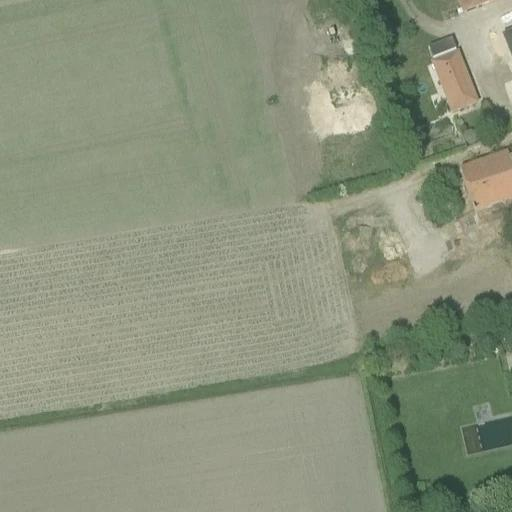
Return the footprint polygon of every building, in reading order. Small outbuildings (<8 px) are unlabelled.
[(455,0),(462,16),(502,0),(455,0)] [(511,35),(502,39),(511,62),(511,64),(511,35)] [(456,54),(429,65),(449,117),(476,106),(456,54)] [(506,154),(457,172),(474,217),(511,204),(511,157),(508,159),(506,154)] [(0,403),(336,356),(328,298),(325,298),(316,238),(0,282),(0,403)]
